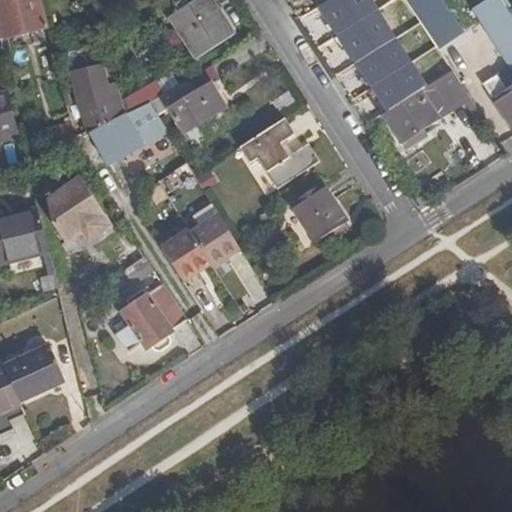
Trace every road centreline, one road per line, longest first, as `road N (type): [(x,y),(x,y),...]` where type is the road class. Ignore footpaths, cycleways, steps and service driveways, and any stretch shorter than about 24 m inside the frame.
road 1 (residential): [(412,229),(0,505)]
road 2 (residential): [(260,0),(412,229)]
